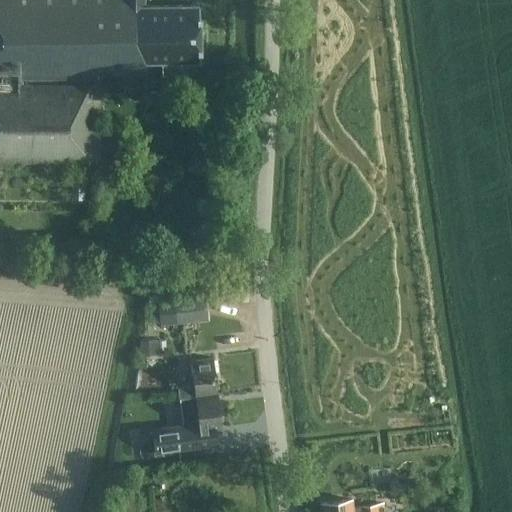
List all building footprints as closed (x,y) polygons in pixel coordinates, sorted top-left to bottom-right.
[(199,5),(144,6),(143,0),(0,0),(0,162),(89,163),(89,85),(19,85),(19,78),(97,78),(97,73),(144,73),(144,61),(162,61),(162,74),(187,74),(187,61),(200,61),(199,5)] [(207,322),(204,294),(172,298),(176,325),(207,322)] [(140,355),(157,354),(156,339),(139,340),(140,355)] [(194,386),(177,388),(179,397),(195,395),(217,393),(213,357),(190,360),(194,386)] [(183,430),(152,434),(154,449),(154,452),(167,450),(202,446),(217,444),(215,428),(222,428),(217,393),(195,395),(179,397),(180,409),(182,423),(183,430)] [(353,511),(352,500),(321,504),(321,511),(383,511),(383,507),(366,509),(365,511),(353,511)]
